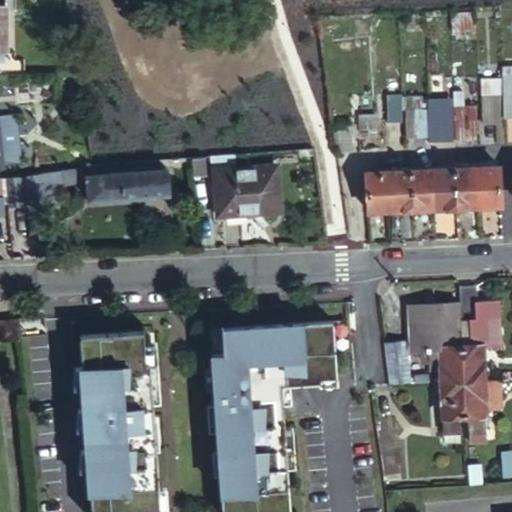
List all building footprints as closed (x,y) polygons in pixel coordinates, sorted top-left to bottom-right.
[(450,9),(451,25),(471,24),(471,8),(450,9)] [(415,45),(421,45),(419,12),(404,13),(404,30),(414,30),(415,45)] [(511,65),(500,66),(501,76),(511,74),(511,65)] [(511,74),(501,76),(502,112),(511,111),(511,74)] [(481,119),(495,118),(502,118),(502,112),(499,91),(491,92),(491,77),(479,77),(481,119)] [(491,92),(499,91),(499,77),(491,77),(491,92)] [(453,88),(453,102),(461,102),(461,89),(453,88)] [(400,92),(400,89),(386,89),(387,118),(400,117),(400,105),(400,92)] [(400,92),(400,105),(404,106),(403,132),(424,132),(423,98),(419,98),(419,91),(400,92)] [(453,139),(452,96),(425,96),(425,139),(453,139)] [(361,111),(374,110),(374,100),(360,101),(361,111)] [(461,102),(453,102),(454,135),(473,134),(472,102),(461,102)] [(374,130),(374,110),(361,111),(360,124),(367,124),(367,130),(374,130)] [(0,159),(2,160),(0,140),(11,139),(8,115),(0,115),(0,159)] [(327,123),(330,144),(332,144),(333,150),(348,148),(344,121),(327,123)] [(87,161),(86,149),(66,152),(66,156),(56,157),(57,165),(74,163),(79,163),(85,162),(87,161)] [(196,170),(194,154),(182,155),(184,172),(196,170)] [(9,160),(9,169),(19,167),(18,158),(9,160)] [(85,164),(85,162),(79,163),(79,168),(85,168),(86,178),(87,197),(164,190),(163,164),(156,164),(149,165),(148,159),(85,164)] [(474,162),(475,200),(496,199),(495,161),(474,162)] [(430,163),(431,202),(454,201),(453,162),(430,163)] [(453,162),(454,201),(475,200),(474,162),(453,162)] [(74,163),(57,165),(6,171),(10,204),(27,202),(28,209),(64,204),(62,180),(76,179),(74,163)] [(79,163),(74,163),(76,179),(86,178),(85,168),(79,168),(79,163)] [(408,165),(409,203),(431,202),(430,163),(408,165)] [(215,169),(218,211),(275,207),(273,165),(215,169)] [(363,205),(387,204),(386,165),(362,166),(363,205)] [(386,165),(387,204),(409,203),(408,165),(386,165)] [(470,282),(453,283),(454,301),(459,378),(479,377),(476,342),(494,340),(492,299),(472,300),(470,282)] [(459,378),(454,301),(407,304),(410,350),(420,349),(425,349),(426,361),(427,367),(438,367),(439,380),(459,378)] [(237,511),(288,511),(282,380),(320,378),(320,374),(336,373),(333,316),(218,325),(219,349),(208,350),(210,382),(216,381),(217,403),(213,404),(220,511),(238,510),(237,511)] [(0,317),(0,339),(15,337),(13,317),(0,317)] [(86,488),(88,511),(138,511),(139,507),(156,506),(152,445),(148,445),(145,401),(149,400),(146,359),(142,359),(139,328),(76,333),(78,364),(75,364),(85,488),(86,488)] [(383,340),(388,380),(407,378),(401,337),(383,340)] [(480,379),(479,377),(459,378),(461,415),(465,414),(467,440),(479,440),(478,429),(482,429),(481,408),(492,407),(491,399),(495,399),(493,378),(480,379)] [(461,415),(459,378),(439,380),(442,441),(458,440),(456,415),(461,415)] [(374,414),(378,439),(392,437),(388,411),(374,414)] [(378,439),(375,439),(380,474),(397,472),(392,437),(378,439)] [(467,459),(468,477),(480,475),(479,458),(467,459)]
